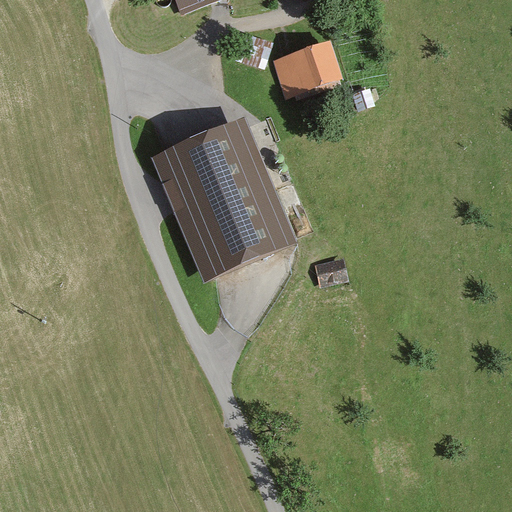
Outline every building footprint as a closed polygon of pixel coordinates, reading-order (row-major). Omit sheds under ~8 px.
[(176,0),(181,14),(220,0),(176,0)] [(274,46),(245,37),(237,62),(266,71),(274,46)] [(332,44),(273,62),(285,100),(344,82),(332,44)] [(370,91),(352,96),(357,112),(375,107),(370,91)] [(245,121),(152,160),(204,287),(299,247),(245,121)] [(343,260),(315,266),(320,289),(348,283),(343,260)]
